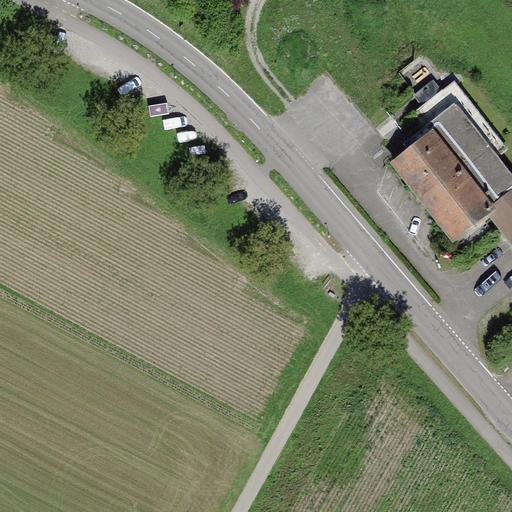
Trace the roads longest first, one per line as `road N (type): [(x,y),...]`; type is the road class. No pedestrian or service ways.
road 1 (tertiary): [(511,415),(243,109),(163,40),(93,0)]
road 2 (track): [(383,271),(362,291),(239,511)]
road 3 (track): [(260,0),(250,27),(264,71),(293,105),(298,145),(285,156)]
